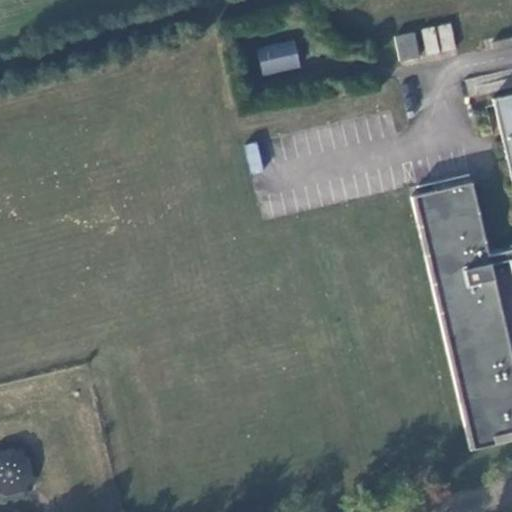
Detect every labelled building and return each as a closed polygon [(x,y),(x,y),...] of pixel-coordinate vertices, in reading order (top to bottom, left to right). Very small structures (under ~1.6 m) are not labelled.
[(452,24),(422,27),(424,54),(454,52),(452,24)] [(414,31),(393,36),(398,61),(420,57),(414,31)] [(293,41),(257,48),(262,74),(298,66),(293,41)] [(511,91),(488,97),(511,205),(511,253),(483,260),(467,188),(406,203),(464,456),(511,444),(511,384),(485,270),(504,266),(508,280),(511,279),(511,91)] [(248,174),(262,172),(259,143),(246,144),(248,174)] [(27,457),(10,447),(0,450),(0,491),(0,492),(9,493),(23,489),(32,474),(27,457)]
